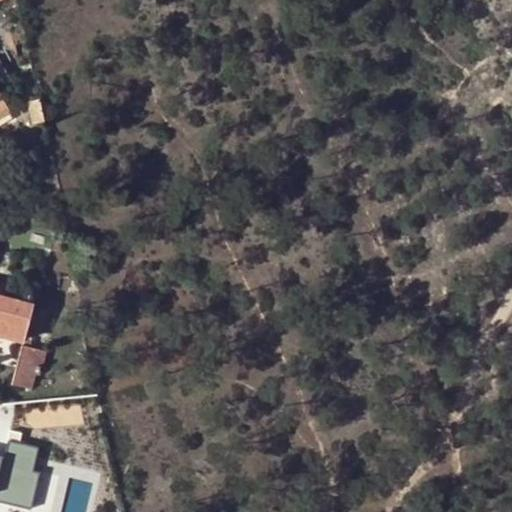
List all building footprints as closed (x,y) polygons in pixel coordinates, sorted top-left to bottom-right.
[(0,62),(0,77),(3,83),(9,79),(0,62)] [(45,121),(41,99),(27,102),(31,124),(45,121)] [(0,116),(10,111),(6,105),(0,108),(0,116)] [(0,334),(22,340),(23,339),(33,300),(3,293),(0,291),(0,334)] [(21,346),(29,347),(30,340),(23,339),(22,340),(21,346)] [(32,360),(35,349),(29,347),(21,346),(18,357),(32,360)] [(44,351),(35,349),(32,360),(18,357),(11,384),(31,388),(36,372),(38,373),(44,351)] [(11,453),(0,450),(0,464),(8,466),(9,464),(11,453)] [(0,501),(30,508),(39,471),(9,464),(8,466),(0,464),(0,501)]
